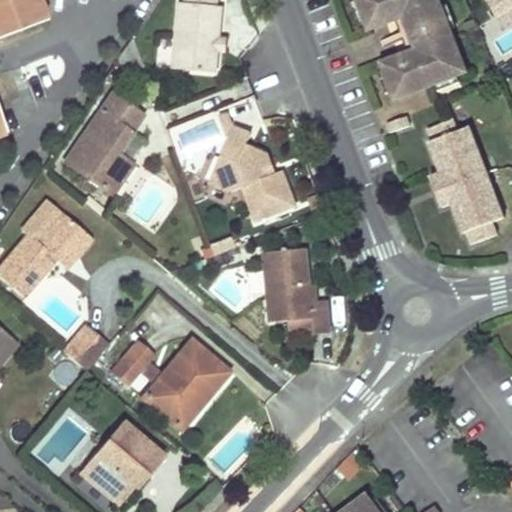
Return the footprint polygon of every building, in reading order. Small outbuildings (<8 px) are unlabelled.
[(0,0),(0,38),(45,21),(37,0),(0,0)] [(217,0),(180,0),(180,5),(174,4),(168,72),(214,76),(216,57),(218,40),(221,9),(217,9),(217,0)] [(441,0),(355,0),(369,36),(402,22),(413,50),(378,64),(395,105),(427,93),(470,76),(441,0)] [(511,0),(486,0),(499,21),(511,12),(511,0)] [(511,12),(499,21),(506,33),(511,29),(511,12)] [(123,77),(145,70),(133,40),(118,62),(123,77)] [(226,41),(218,40),(216,57),(224,57),(226,41)] [(110,95),(61,168),(110,202),(134,168),(117,156),(143,118),(110,95)] [(0,138),(10,135),(0,107),(0,138)] [(412,128),(408,118),(387,126),(391,136),(412,128)] [(446,126),(429,132),(433,145),(430,146),(440,173),(430,177),(444,212),(453,209),(464,238),(468,236),(472,248),(500,238),(497,226),(508,221),(474,130),(462,133),(458,122),(446,126)] [(253,134),(235,127),(210,186),(229,194),(241,191),(254,224),(298,207),(285,172),(277,175),(269,177),(264,163),(268,153),(248,146),(253,134)] [(277,175),(268,153),(264,163),(269,177),(277,175)] [(0,271),(0,280),(26,304),(59,265),(71,250),(83,259),(94,244),(52,209),(0,271)] [(71,250),(59,265),(70,274),(83,259),(71,250)] [(307,251),(261,255),(268,326),(309,322),(311,337),(330,335),(326,303),(317,304),(313,279),(309,278),(307,251)] [(64,352),(73,360),(95,333),(86,326),(64,352)] [(0,330),(0,369),(18,346),(0,330)] [(85,370),(88,372),(110,345),(95,333),(73,360),(85,370)] [(195,344),(146,400),(186,433),(233,377),(195,344)] [(115,376),(131,389),(156,360),(140,347),(115,376)] [(67,387),(78,371),(60,359),(49,375),(67,387)] [(125,425),(83,475),(120,506),(136,487),(139,489),(165,460),(125,425)] [(362,465),(351,454),(337,469),(347,479),(362,465)] [(383,511),(364,485),(327,511),(383,511)] [(14,511),(0,500),(0,511),(14,511)]
